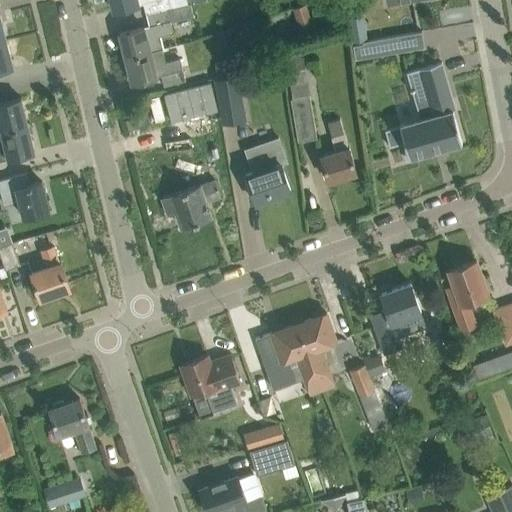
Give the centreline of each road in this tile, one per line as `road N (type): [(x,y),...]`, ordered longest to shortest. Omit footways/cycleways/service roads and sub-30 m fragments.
road 1 (residential): [(141,314),(511,180)]
road 2 (residential): [(141,314),(70,0)]
road 3 (residential): [(166,511),(102,329)]
road 4 (residential): [(511,119),(489,0)]
